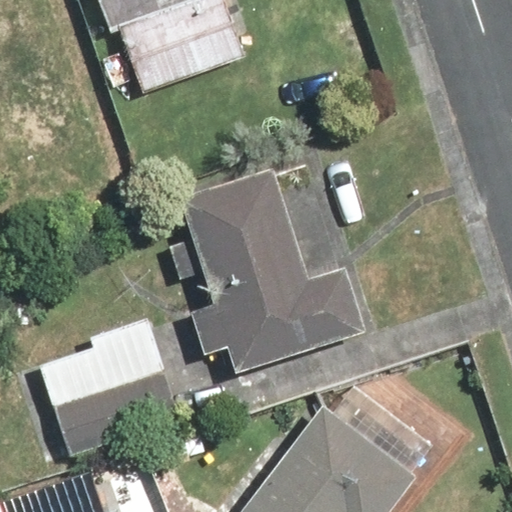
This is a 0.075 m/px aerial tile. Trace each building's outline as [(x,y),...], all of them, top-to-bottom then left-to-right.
[(108,0),(122,35),(131,32),(153,94),(255,59),(234,0),(202,0),(171,11),(166,0),(108,0)] [(68,15),(0,34),(0,131),(10,169),(104,142),(68,15)] [(288,170),(196,198),(208,236),(175,246),(186,281),(218,271),(229,305),(206,312),(220,356),(242,349),(250,373),(382,333),(362,269),(322,281),(288,170)] [(106,353),(53,369),(80,457),(191,422),(159,322),(102,340),(106,353)] [(337,408),(257,511),(403,511),(430,477),(337,408)] [(198,440),(160,452),(169,478),(206,466),(198,440)]
